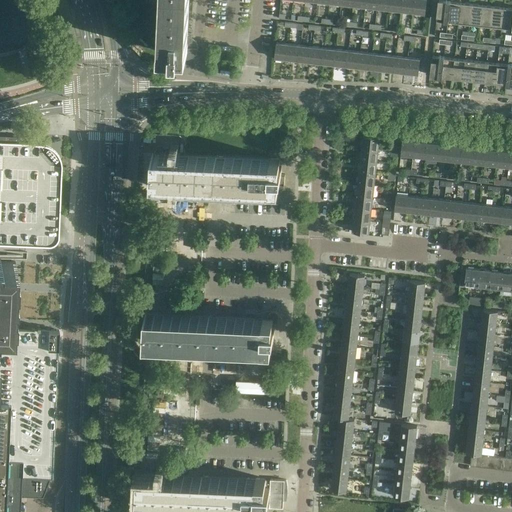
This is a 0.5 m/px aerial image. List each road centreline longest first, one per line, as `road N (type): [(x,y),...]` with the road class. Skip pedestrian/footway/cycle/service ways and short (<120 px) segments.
road 1 (tertiary): [(93,96),(75,511)]
road 2 (tertiary): [(97,511),(113,96)]
road 3 (residential): [(312,244),(299,511)]
road 4 (tertiary): [(321,95),(511,111)]
road 5 (residential): [(321,95),(312,244)]
road 6 (tertiary): [(113,96),(250,93)]
road 7 (residential): [(440,257),(312,244)]
